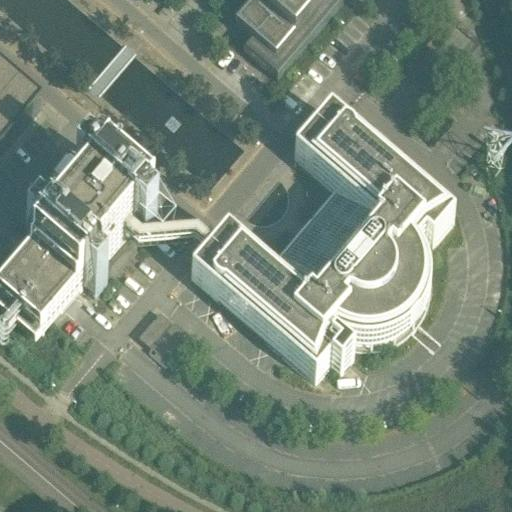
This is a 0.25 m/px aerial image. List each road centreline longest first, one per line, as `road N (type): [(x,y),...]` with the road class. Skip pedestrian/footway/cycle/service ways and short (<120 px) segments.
road 1 (unclassified): [(0,54),(207,231)]
road 2 (unclassified): [(44,422),(207,231)]
road 3 (unclassified): [(281,144),(113,0)]
road 4 (unclassified): [(281,144),(400,7),(391,0)]
